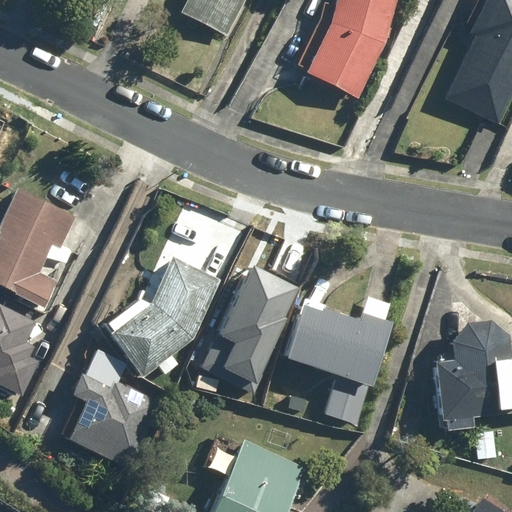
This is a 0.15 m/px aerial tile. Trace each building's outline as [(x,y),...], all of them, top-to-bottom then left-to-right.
[(178,0),(169,19),(219,42),(238,0),(178,0)] [(383,0),(323,0),(317,31),(291,81),(349,104),(375,47),(383,0)] [(511,72),(511,0),(471,0),(455,37),(465,42),(438,104),(488,126),(511,72)] [(0,403),(5,406),(23,370),(15,365),(22,352),(13,347),(43,287),(27,279),(42,249),(53,255),(68,227),(5,195),(0,206),(0,403)] [(173,368),(166,359),(183,345),(210,287),(159,265),(138,310),(130,300),(90,328),(99,341),(96,343),(128,388),(151,370),(158,379),(173,368)] [(285,308),(267,366),(325,384),(314,421),(344,430),(382,307),(362,301),(353,330),(285,308)] [(459,436),(459,425),(511,420),(511,357),(495,359),(494,343),(493,342),(491,340),(490,339),(489,337),(487,336),(485,335),(484,334),(482,333),(480,332),(478,331),(476,331),(475,330),(473,330),(471,329),(469,329),(467,329),(465,329),(463,330),(461,330),(459,330),(457,331),(455,332),(453,333),(451,334),(450,335),(448,336),(447,337),(445,338),(444,340),(442,341),(441,343),(440,345),(439,346),(438,348),(438,350),(439,369),(417,370),(422,439),(459,436)] [(60,398),(73,406),(52,443),(112,477),(151,408),(106,382),(99,394),(71,378),(60,398)] [(275,511),(295,471),(232,444),(226,457),(203,446),(189,474),(214,486),(201,511),(275,511)] [(493,511),(479,501),(469,511),(493,511)]
